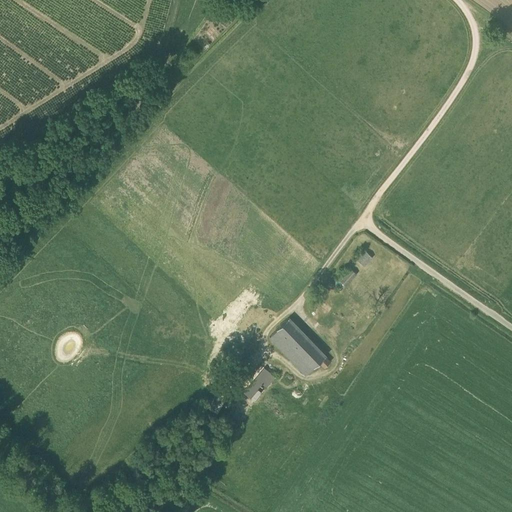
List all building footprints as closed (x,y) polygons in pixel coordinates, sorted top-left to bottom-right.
[(363,266),(372,257),(365,250),(356,259),(363,266)] [(346,285),(356,274),(349,267),(338,279),(346,285)] [(352,326),(363,314),(348,301),(337,313),(352,326)] [(326,319),(333,309),(324,304),(318,314),(326,319)] [(330,362),(288,318),(277,329),(288,341),(283,346),(308,372),(319,362),(324,368),(330,362)] [(262,383),(266,387),(275,376),(270,372),(273,368),(267,362),(241,391),(249,398),(262,383)] [(218,390),(207,407),(215,412),(226,395),(218,390)]
